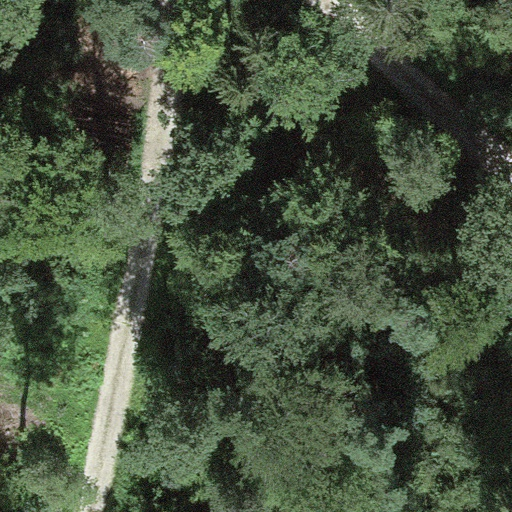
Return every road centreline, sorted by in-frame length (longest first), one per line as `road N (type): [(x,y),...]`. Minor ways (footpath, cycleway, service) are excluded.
road 1 (track): [(168,0),(82,511)]
road 2 (track): [(511,162),(336,0)]
